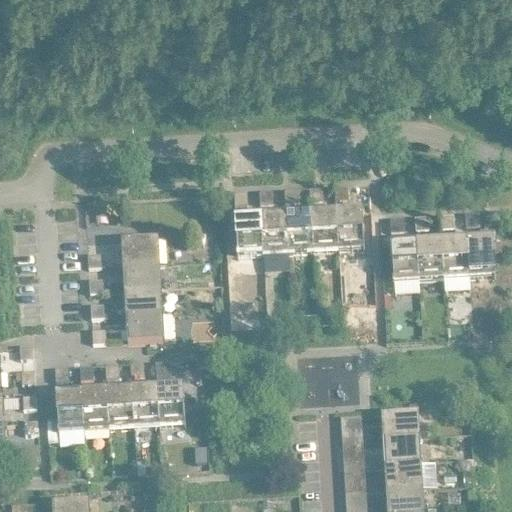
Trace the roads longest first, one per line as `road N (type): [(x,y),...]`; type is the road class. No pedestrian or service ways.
road 1 (residential): [(48,178),(85,150),(187,139),(430,132),(511,158)]
road 2 (residential): [(48,178),(56,333)]
